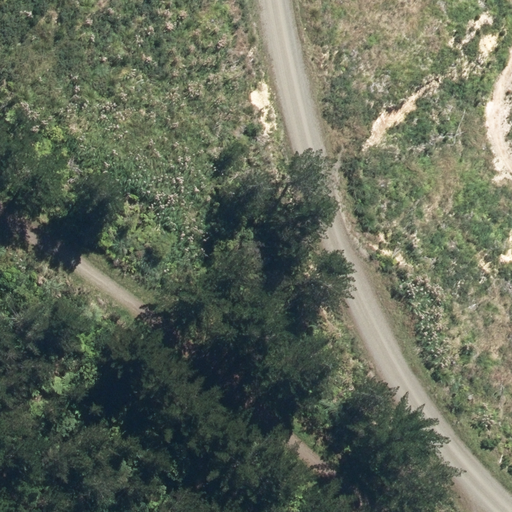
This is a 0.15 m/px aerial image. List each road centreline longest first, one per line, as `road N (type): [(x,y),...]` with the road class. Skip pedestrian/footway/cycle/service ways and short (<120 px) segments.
road 1 (track): [(272,0),(323,193),(422,424),(490,511)]
road 2 (track): [(380,511),(324,479),(272,415),(0,197)]
